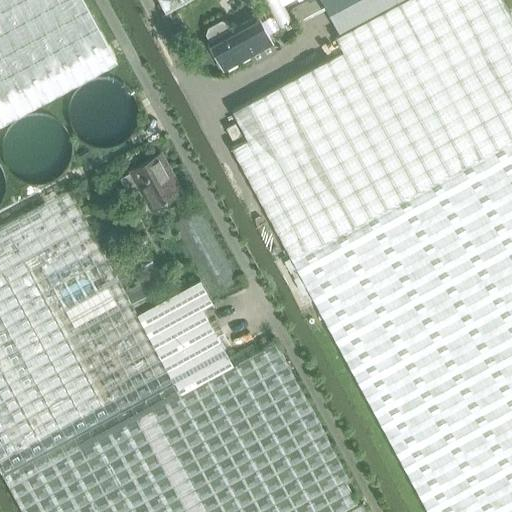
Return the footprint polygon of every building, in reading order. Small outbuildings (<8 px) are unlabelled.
[(0,0),(0,115),(111,55),(81,0),(0,0)] [(156,0),(164,14),(170,11),(190,0),(319,0),(323,7),(339,35),(335,38),(342,52),(232,112),(247,140),(230,149),(426,511),(511,511),(511,23),(499,0),(156,0)] [(170,11),(164,14),(179,42),(192,35),(180,14),(173,18),(170,11)] [(256,17),(233,30),(228,22),(221,20),(208,28),(206,35),(211,43),(208,44),(223,71),(248,57),(252,65),(264,58),(260,51),(271,44),(256,17)] [(241,134),(235,122),(226,127),(233,139),(241,134)] [(124,180),(129,190),(141,212),(148,208),(150,211),(179,195),(158,157),(129,172),(131,176),(124,180)] [(70,190),(0,227),(0,470),(22,511),(336,511),(351,504),(340,483),(345,480),(271,345),(256,352),(251,344),(227,357),(223,350),(230,346),(215,318),(208,322),(201,308),(212,301),(200,279),(136,313),(107,259),(99,244),(70,190)] [(211,295),(239,280),(201,211),(173,227),(211,295)] [(115,236),(99,244),(107,259),(123,251),(115,236)] [(148,286),(130,295),(137,310),(156,301),(148,286)]
